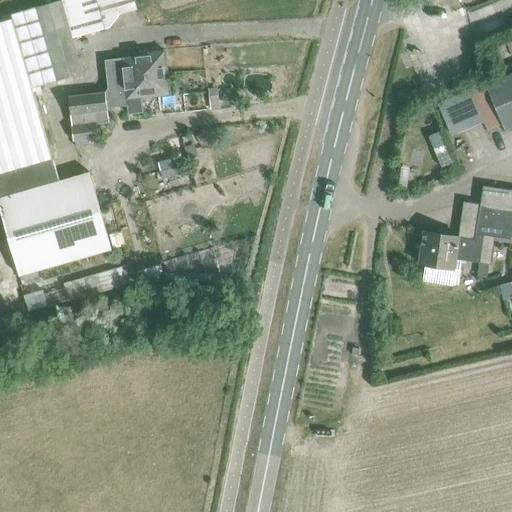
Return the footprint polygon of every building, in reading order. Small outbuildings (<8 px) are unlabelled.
[(104,30),(104,29),(110,28),(119,16),(137,10),(133,0),(62,0),(63,1),(12,15),(33,90),(83,74),(74,40),(104,30)] [(0,22),(0,208),(19,276),(111,250),(89,172),(59,181),(11,20),(0,22)] [(105,92),(69,97),(70,107),(71,117),(72,126),(73,126),(97,124),(109,122),(108,114),(107,109),(127,107),(128,116),(143,114),(141,99),(159,97),(171,97),(168,73),(165,54),(107,61),(109,80),(110,89),(106,90),(105,93),(105,92)] [(511,74),(488,85),(471,92),(484,124),(488,133),(505,125),(506,129),(511,126),(511,74)] [(218,88),(207,89),(209,101),(210,110),(221,109),(218,88)] [(97,124),(73,126),(74,134),(75,142),(98,139),(98,132),(97,124)] [(459,230),(459,236),(421,231),(416,266),(424,267),(422,281),(458,286),(460,271),(459,270),(460,260),(479,263),(482,239),(511,243),(511,190),(482,186),(480,205),(462,202),(458,230),(459,230)] [(479,263),(477,274),(480,277),(487,278),(489,264),(479,263)] [(161,265),(137,272),(140,282),(140,284),(150,281),(164,277),(161,265)] [(511,283),(499,287),(502,302),(511,299),(511,283)]
